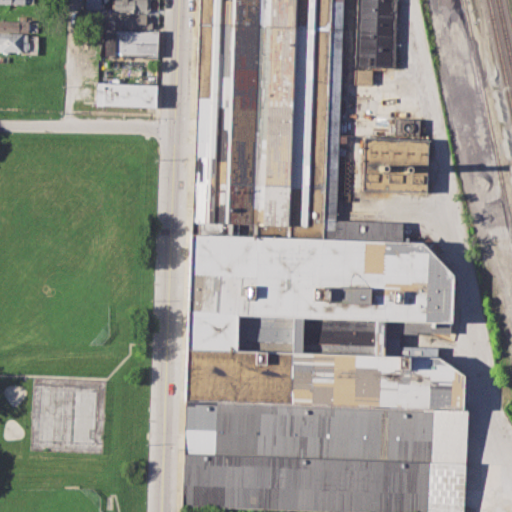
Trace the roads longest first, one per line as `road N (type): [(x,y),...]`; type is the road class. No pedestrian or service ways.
road 1 (residential): [(178,0),(160,511)]
road 2 (residential): [(0,128),(174,129)]
